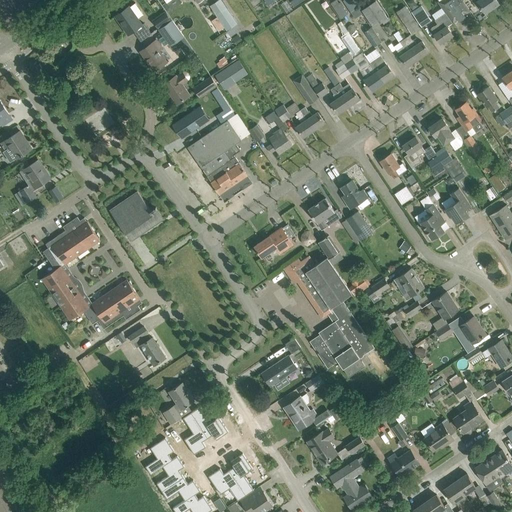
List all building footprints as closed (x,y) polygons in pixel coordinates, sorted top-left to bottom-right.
[(311,0),(306,3),(310,9),(324,1),(323,0),(311,0)] [(338,0),(333,0),(330,2),(339,17),(347,13),(338,0)] [(353,0),(343,0),(351,13),(359,7),(353,0)] [(440,0),(439,1),(453,22),(470,10),(463,0),(440,0)] [(472,0),(478,8),(481,5),(485,10),(493,5),(494,6),(499,3),(497,0),(472,0)] [(363,10),(374,26),(387,17),(376,1),(363,10)] [(453,22),(439,1),(438,2),(446,13),(435,20),(437,24),(431,28),(435,34),(441,43),(453,34),(447,26),(453,22)] [(117,15),(124,25),(123,25),(129,34),(142,24),(138,18),(144,14),(136,3),(130,7),(129,6),(126,8),(124,5),(117,11),(119,13),(116,15),(116,16),(117,15)] [(227,31),(238,23),(227,6),(219,11),(213,3),(210,5),(227,31)] [(421,27),(406,5),(396,12),(411,34),(421,27)] [(412,12),(422,26),(431,20),(421,5),(412,12)] [(153,20),(159,28),(171,19),(166,11),(153,20)] [(159,29),(171,46),(184,37),(171,19),(159,28),(159,29)] [(380,41),(371,27),(365,31),(374,45),(380,41)] [(342,38),(356,59),(364,53),(350,33),(342,38)] [(409,35),(404,39),(418,58),(429,51),(422,41),(416,45),(409,35)] [(404,39),(400,41),(403,46),(397,50),(408,65),(418,58),(404,39)] [(146,58),(146,57),(154,69),(154,70),(166,62),(166,61),(171,58),(163,47),(162,48),(157,40),(141,51),(146,58)] [(377,48),(366,55),(370,62),(384,81),(394,74),(377,48)] [(341,58),(351,73),(358,68),(348,53),(341,58)] [(216,74),(225,88),(248,73),(239,59),(231,65),(230,64),(225,67),(226,68),(216,74)] [(338,67),(335,68),(342,79),(351,73),(342,59),(335,64),(338,67)] [(370,62),(364,66),(367,71),(363,74),(373,89),(384,81),(370,62)] [(328,65),(323,68),(333,84),(337,81),(328,65)] [(511,70),(503,76),(511,89),(511,70)] [(164,84),(170,92),(170,91),(172,94),(171,94),(177,103),(189,95),(181,83),(187,79),(182,72),(177,76),(176,75),(164,84)] [(306,78),(320,97),(328,91),(322,82),(319,84),(311,74),(306,78)] [(194,87),(200,97),(217,86),(210,76),(194,87)] [(298,86),(310,103),(319,97),(307,80),(298,86)] [(340,83),(336,86),(349,105),(360,98),(349,83),(343,87),(340,83)] [(349,105),(336,86),(331,89),(334,93),(333,94),(336,99),(331,102),(338,113),(349,105)] [(497,98),(495,94),(489,86),(478,93),(487,106),(488,105),(492,111),(499,106),(494,100),(497,98)] [(0,119),(3,124),(12,119),(0,99),(0,119)] [(461,115),(458,117),(467,130),(475,124),(479,130),(484,127),(479,120),(482,118),(474,106),(471,108),(467,101),(456,108),(461,115)] [(283,104),(276,109),(284,121),(292,115),(286,108),(283,104)] [(200,105),(173,123),(182,137),(209,119),(200,105)] [(500,113),(511,130),(511,106),(511,105),(500,113)] [(306,106),(300,110),(314,129),(325,122),(318,111),(312,115),(309,110),(309,111),(306,106)] [(229,108),(218,115),(222,120),(232,113),(229,108)] [(275,120),(279,117),(275,110),(270,113),(275,120)] [(300,110),(296,112),(299,117),(299,118),(302,122),(296,126),(303,136),(314,129),(300,110)] [(188,146),(219,193),(248,174),(235,154),(241,150),(236,143),(246,136),(232,116),(188,146)] [(443,118),(436,123),(434,121),(428,125),(430,127),(429,127),(436,137),(442,145),(455,136),(443,118)] [(249,130),(257,141),(265,136),(257,124),(249,130)] [(292,144),(281,127),(273,132),(274,134),(269,137),(273,143),(268,147),(271,152),(277,148),(280,152),(292,144)] [(3,151),(10,162),(17,157),(18,158),(32,148),(30,146),(29,147),(24,138),(25,138),(20,130),(2,143),(6,149),(3,151)] [(479,146),(471,135),(465,139),(475,153),(477,151),(475,148),(479,146)] [(422,145),(416,136),(403,145),(409,153),(404,156),(412,168),(423,161),(419,155),(426,151),(422,145)] [(446,149),(438,155),(444,164),(449,172),(456,182),(467,174),(455,157),(453,159),(446,149)] [(390,172),(394,178),(407,169),(403,162),(399,165),(391,153),(381,160),(389,172),(390,172)] [(428,161),(435,171),(444,164),(438,155),(428,161)] [(20,172),(28,183),(30,182),(34,188),(51,178),(47,171),(45,172),(38,160),(20,172)] [(435,171),(432,173),(437,180),(449,172),(444,164),(435,171)] [(499,191),(506,186),(496,172),(489,177),(499,191)] [(352,179),(342,187),(346,193),(342,196),(350,208),(367,196),(362,190),(360,191),(352,179)] [(36,197),(28,185),(20,190),(23,196),(21,198),(25,204),(36,197)] [(64,196),(56,185),(50,190),(57,201),(64,196)] [(406,185),(400,189),(407,200),(413,196),(406,185)] [(456,201),(445,209),(450,217),(451,216),(456,223),(469,214),(466,209),(472,205),(459,187),(450,193),(456,201)] [(138,236),(164,218),(157,208),(156,206),(151,210),(138,190),(110,209),(131,241),(133,240),(131,238),(137,234),(138,236)] [(446,221),(434,203),(429,194),(420,200),(426,209),(430,215),(421,222),(432,239),(445,230),(441,224),(446,221)] [(323,219),(335,211),(326,197),(309,209),(322,229),(327,226),(323,219)] [(491,215),(498,227),(511,217),(511,211),(511,212),(506,205),(491,215)] [(359,210),(346,218),(353,228),(357,234),(369,225),(359,210)] [(63,226),(66,230),(46,243),(49,247),(43,251),(56,269),(42,278),(71,319),(84,310),(93,323),(98,320),(104,328),(124,315),(127,318),(141,309),(136,301),(140,298),(132,285),(132,284),(130,281),(129,281),(128,279),(89,305),(62,266),(101,239),(99,237),(100,237),(97,233),(96,233),(88,221),(83,224),(78,216),(63,226)] [(511,217),(498,227),(506,239),(511,234),(511,217)] [(255,245),(263,257),(277,247),(281,252),(293,244),(282,227),(270,236),(270,235),(255,245)] [(340,250),(330,235),(318,242),(329,258),(340,250)] [(316,264),(310,255),(301,261),(299,258),(285,268),(293,280),(296,278),(311,300),(315,297),(326,314),(329,313),(329,314),(345,303),(343,300),(352,293),(328,256),(316,264)] [(395,280),(399,286),(402,284),(410,296),(424,287),(412,268),(395,280)] [(349,287),(355,295),(368,286),(363,278),(359,280),(357,278),(351,283),(353,285),(349,287)] [(371,286),(377,294),(389,286),(384,278),(371,286)] [(433,300),(444,318),(459,309),(454,302),(453,302),(452,299),(447,291),(433,300)] [(405,308),(409,315),(421,307),(417,300),(405,308)] [(339,361),(349,376),(365,365),(360,357),(374,347),(345,303),(329,314),(334,321),(319,331),(320,334),(310,341),(328,368),(339,361)] [(460,325),(460,326),(455,329),(460,338),(462,339),(464,339),(466,339),(469,338),(472,343),(486,334),(479,324),(478,324),(477,322),(478,321),(474,316),(460,325)] [(436,331),(441,339),(453,331),(447,323),(436,331)] [(392,330),(406,350),(413,345),(400,325),(392,330)] [(139,339),(155,364),(166,356),(153,337),(151,338),(148,333),(148,332),(144,326),(130,336),(134,342),(139,339)] [(121,331),(115,334),(118,342),(124,340),(121,331)] [(286,343),(292,353),(301,347),(295,337),(286,343)] [(489,348),(501,366),(511,358),(511,355),(508,349),(507,350),(505,347),(506,346),(502,340),(489,348)] [(465,354),(470,361),(483,353),(478,346),(476,347),(466,353),(465,354)] [(262,372),(271,386),(298,368),(289,354),(276,363),(278,366),(272,370),(270,367),(262,372)] [(306,383),(311,390),(324,382),(319,374),(306,383)] [(448,382),(459,397),(470,389),(460,374),(448,382)] [(511,374),(502,381),(509,391),(511,395),(511,374)] [(483,386),(487,392),(488,393),(499,386),(494,379),(483,386)] [(163,413),(171,424),(182,417),(178,412),(195,401),(183,383),(169,392),(177,403),(163,413)] [(285,407),(286,406),(295,420),(294,420),(299,428),(317,416),(313,410),(309,412),(299,397),(285,407)] [(484,418),(478,410),(472,401),(465,406),(468,410),(454,419),(464,432),(473,426),(472,425),(475,423),(476,424),(484,418)] [(333,408),(330,410),(332,414),(336,412),(342,408),(340,404),(333,408)] [(210,422),(199,406),(191,412),(208,437),(213,433),(217,439),(229,431),(219,416),(210,422)] [(332,414),(336,420),(346,414),(342,408),(336,412),(332,414)] [(203,440),(208,437),(191,412),(183,417),(194,433),(185,439),(195,454),(206,446),(203,440)] [(399,423),(398,422),(392,426),(401,440),(407,435),(399,423)] [(442,422),(435,427),(432,422),(421,430),(425,437),(433,450),(445,442),(447,444),(454,439),(442,422)] [(309,440),(317,453),(316,454),(322,463),(325,461),(326,462),(328,460),(327,459),(338,452),(330,440),(335,436),(329,427),(309,440)] [(158,458),(146,465),(151,474),(163,466),(173,459),(172,459),(169,454),(174,450),(166,437),(151,447),(158,458)] [(346,445),(351,452),(363,444),(358,437),(346,445)] [(420,462),(414,454),(410,449),(397,458),(394,454),(389,458),(401,475),(414,466),(414,465),(416,463),(417,464),(420,462)] [(511,464),(502,450),(489,459),(501,477),(511,469),(511,464)] [(235,466),(229,469),(246,495),(254,489),(244,474),(253,468),(243,453),(231,460),(235,466)] [(157,483),(162,490),(184,476),(179,469),(185,466),(178,455),(172,459),(173,459),(163,466),(169,475),(157,483)] [(331,476),(338,486),(341,484),(344,489),(345,488),(352,498),(347,501),(352,508),(372,495),(365,484),(360,488),(352,476),(364,469),(358,459),(331,476)] [(501,477),(489,459),(476,467),(487,484),(499,475),(501,477)] [(238,500),(246,495),(229,469),(224,473),(221,468),(209,475),(219,490),(228,484),(238,500)] [(467,473),(456,481),(465,494),(476,486),(467,473)] [(184,476),(162,490),(167,498),(179,491),(185,499),(185,500),(195,493),(195,494),(201,490),(194,479),(188,483),(184,476)] [(465,494),(456,481),(445,489),(454,502),(465,494)] [(241,498),(249,511),(256,511),(258,511),(259,511),(261,511),(273,505),(264,491),(255,498),(251,493),(254,491),(254,490),(241,498)] [(479,497),(485,505),(491,501),(488,496),(485,492),(479,497)] [(491,501),(496,508),(502,504),(494,492),(488,496),(491,501)] [(193,511),(207,511),(213,508),(204,495),(199,499),(195,494),(195,493),(185,500),(185,499),(173,507),(176,511),(183,511),(191,508),(193,511)] [(438,511),(440,511),(443,511),(447,510),(445,508),(446,507),(437,494),(426,502),(432,511),(438,511)] [(432,511),(426,502),(414,509),(416,511),(432,511)]
